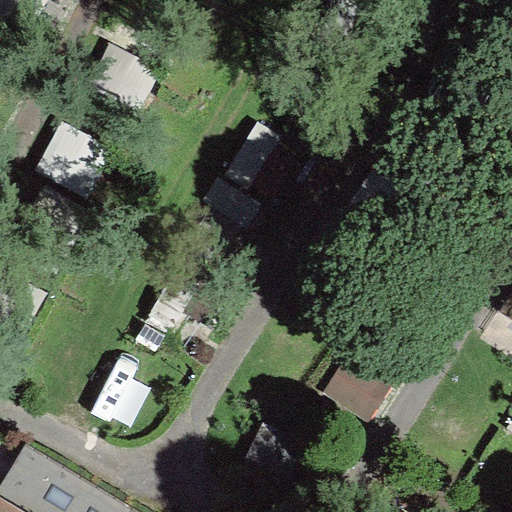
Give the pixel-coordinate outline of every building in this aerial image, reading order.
[(170,44),(198,0),(119,0),(114,8),(170,44)] [(0,73),(10,57),(0,51),(0,73)] [(430,184),(457,139),(413,112),(386,156),(430,184)] [(274,208),(303,157),(252,129),(223,180),(274,208)] [(351,346),(331,383),(378,409),(399,371),(351,346)]
